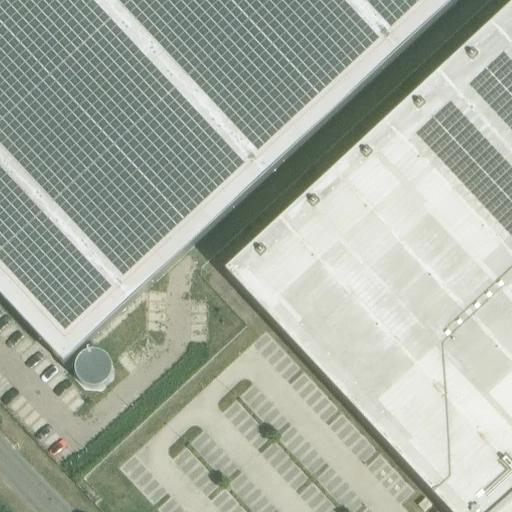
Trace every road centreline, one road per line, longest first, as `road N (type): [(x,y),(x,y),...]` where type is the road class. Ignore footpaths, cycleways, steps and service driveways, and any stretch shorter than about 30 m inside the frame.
road 1 (unknown): [(420,511),(272,350),(254,351),(213,388)]
road 2 (unknown): [(213,388),(169,427),(169,440),(232,511)]
road 3 (unknown): [(323,511),(213,388)]
